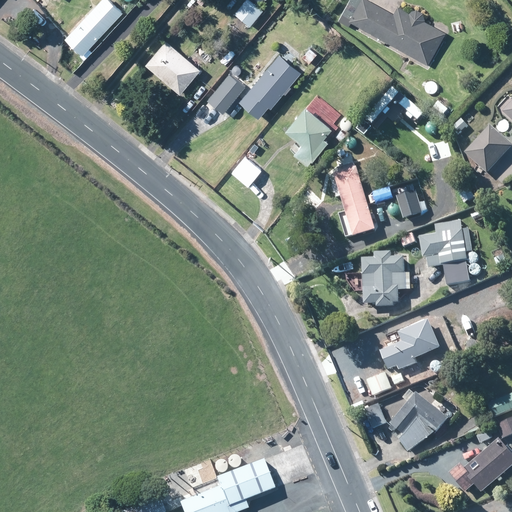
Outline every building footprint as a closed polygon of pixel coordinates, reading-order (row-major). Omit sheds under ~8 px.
[(102,0),(67,37),(87,56),(132,9),(122,0),(102,0)] [(266,10),(253,0),(251,0),(239,15),(253,26),(266,10)] [(370,0),(358,0),(346,22),(427,64),(442,37),(370,0)] [(205,66),(170,40),(150,66),(184,93),(205,66)] [(304,70),(281,53),(243,105),(266,122),(304,70)] [(233,69),(212,91),(230,108),(251,86),(233,69)] [(291,134),(305,143),(298,154),(313,164),(320,153),(320,154),(338,126),(309,107),(291,134)] [(511,150),(511,144),(490,126),(468,151),(493,173),(511,150)] [(265,169),(247,154),(232,173),(249,188),(265,169)] [(383,239),(358,164),(336,171),(361,246),(383,239)] [(427,207),(424,192),(436,190),(433,180),(414,183),(416,192),(401,195),(404,212),(427,207)] [(425,259),(442,257),(445,257),(447,284),(469,283),(467,262),(473,261),(472,253),(471,239),(469,227),(443,229),(432,242),(424,242),(425,259)] [(405,258),(367,258),(368,298),(405,297),(405,258)] [(404,335),(407,341),(385,351),(395,373),(424,359),(423,357),(445,348),(433,322),(404,335)] [(511,391),(486,403),(503,440),(511,436),(511,391)] [(413,454),(448,421),(417,392),(392,424),(405,434),(399,439),(413,454)] [(511,456),(494,437),(460,469),(485,495),(511,468),(511,456)] [(171,500),(175,511),(221,511),(241,504),(237,496),(268,483),(256,453),(210,472),(214,483),(171,500)]
